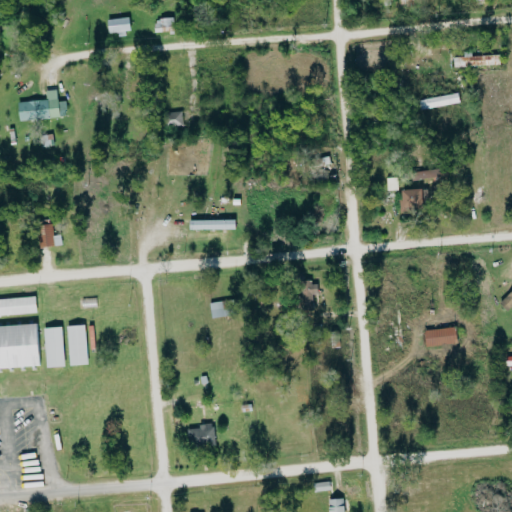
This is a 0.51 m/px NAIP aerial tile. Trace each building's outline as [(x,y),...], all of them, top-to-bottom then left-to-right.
[(109,33),(118,33),(118,35),(131,34),(130,18),(108,20),(109,33)] [(174,18),(155,19),(155,33),(175,33),(174,18)] [(473,51),(465,52),(465,57),(454,57),(454,67),(501,65),(501,55),(473,56),(473,51)] [(18,102),(20,121),(67,118),(66,101),(58,102),(57,90),(46,91),(46,100),(18,102)] [(421,111),(461,103),(459,93),(419,101),(421,111)] [(166,113),(167,128),(183,127),(182,112),(166,113)] [(412,172),(412,180),(432,179),(431,171),(412,172)] [(399,178),(387,178),(387,191),(399,191),(399,178)] [(403,210),(424,210),(424,189),(402,190),(403,210)] [(40,247),(62,246),(61,235),(52,235),(52,220),(38,221),(40,247)] [(200,221),(200,230),(241,228),(240,220),(200,221)] [(313,294),(319,294),(318,281),(300,282),(301,310),(314,310),(313,294)] [(508,311),(511,307),(511,291),(500,303),(508,311)] [(0,315),(37,314),(36,298),(0,298),(0,315)] [(210,303),(212,318),(235,315),(232,300),(210,303)] [(0,369),(40,367),(38,324),(0,326),(0,369)] [(69,366),(87,365),(86,325),(68,326),(69,366)] [(46,368),(64,367),(63,327),(45,328),(46,368)] [(427,347),(458,344),(456,327),(425,331),(427,347)] [(190,449),(216,446),(214,425),(188,428),(190,449)] [(313,482),(314,491),(331,489),(330,481),(313,482)] [(344,511),(344,497),(329,498),(329,511),(344,511)]
